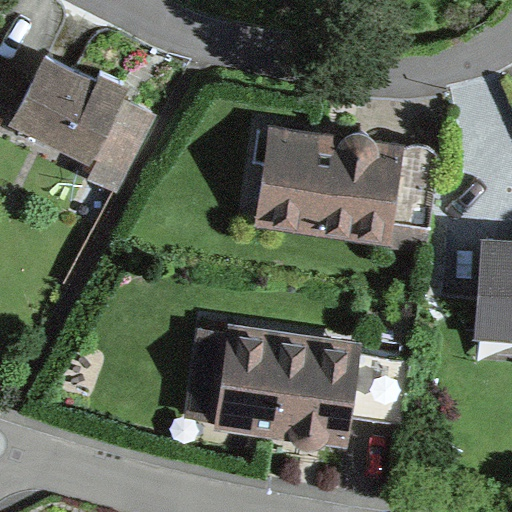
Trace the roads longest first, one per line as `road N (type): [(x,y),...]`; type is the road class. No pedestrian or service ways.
road 1 (residential): [(124,0),(231,57),(472,61),(511,31)]
road 2 (residential): [(268,511),(0,446)]
